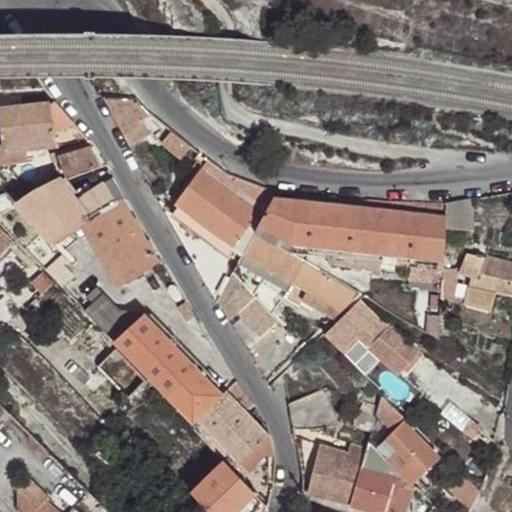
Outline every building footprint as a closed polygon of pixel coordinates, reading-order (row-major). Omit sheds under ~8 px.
[(18,92),(0,92),(0,108),(2,108),(2,106),(19,105),(18,92)] [(104,97),(118,123),(136,113),(139,111),(146,107),(136,98),(104,97)] [(73,123),(56,101),(51,102),(53,126),(73,123)] [(51,102),(19,105),(2,106),(2,108),(4,132),(0,132),(0,164),(28,163),(27,153),(26,145),(55,142),(53,126),(51,102)] [(146,107),(139,111),(142,118),(151,112),(146,107)] [(123,135),(131,148),(152,135),(142,118),(139,111),(136,113),(138,119),(134,122),(136,127),(123,135)] [(118,123),(123,135),(136,127),(134,122),(138,119),(136,113),(118,123)] [(192,147),(173,131),(163,143),(182,158),(192,147)] [(56,151),(55,142),(26,145),(27,153),(56,151)] [(105,162),(93,147),(59,156),(62,166),(65,174),(105,162)] [(277,192),(262,187),(259,185),(232,175),(225,172),(210,161),(172,212),(228,253),(236,244),(239,247),(234,256),(241,260),(245,252),(257,231),(262,223),(274,198),(277,192)] [(60,175),(65,174),(62,166),(50,169),(51,176),(60,175)] [(76,199),(60,175),(51,176),(33,188),(17,202),(51,241),(68,229),(78,221),(118,197),(121,195),(112,176),(76,199)] [(331,198),(300,195),(300,201),(330,205),(331,198)] [(154,259),(118,197),(78,221),(116,283),(154,259)] [(274,198),(262,223),(295,243),(433,258),(445,260),(446,232),(447,217),(439,217),(422,215),(335,205),(330,205),(300,201),(274,198)] [(385,201),(336,198),(335,205),(422,215),(424,203),(407,202),(385,201)] [(472,199),(448,202),(447,217),(446,232),(470,233),(472,199)] [(448,202),(441,204),(439,217),(447,217),(448,202)] [(262,223),(257,231),(292,252),(293,251),(295,243),(262,223)] [(77,239),(68,229),(51,241),(54,245),(61,253),(77,239)] [(257,231),(245,252),(250,255),(295,282),(311,292),(344,312),(362,294),(292,252),(257,231)] [(194,264),(218,303),(234,275),(235,274),(211,243),(194,264)] [(445,269),(445,260),(433,258),(295,243),(293,251),(332,256),(382,262),(413,266),(431,268),(445,269)] [(250,255),(245,252),(241,260),(242,264),(289,292),(295,282),(250,255)] [(481,277),(487,259),(488,256),(469,252),(462,271),(481,277)] [(382,262),(332,256),(331,262),(382,269),(382,262)] [(511,294),(511,264),(487,259),(481,277),(477,287),(502,293),(511,294)] [(62,261),(48,273),(60,286),(73,275),(62,261)] [(183,297),(162,261),(151,268),(171,303),(175,302),(183,297)] [(431,268),(413,266),(411,278),(443,282),(445,269),(431,268)] [(458,270),(445,269),(443,299),(443,303),(457,303),(458,270)] [(258,364),(268,382),(305,346),(292,332),(284,334),(234,275),(218,303),(258,364)] [(502,293),(477,287),(471,303),(495,311),(502,293)] [(344,312),(311,292),(305,301),(335,320),(344,312)] [(116,340),(144,314),(143,312),(121,310),(105,293),(87,311),(116,340)] [(202,331),(183,297),(175,302),(188,327),(202,331)] [(443,303),(443,299),(432,299),(430,332),(441,339),(443,303)] [(420,353),(391,326),(389,328),(362,300),(325,334),(341,351),(356,336),(369,349),(398,376),(420,353)] [(116,340),(195,421),(198,419),(223,395),(221,393),(144,314),(116,340)] [(92,361),(96,365),(112,348),(108,343),(91,360),(92,361)] [(98,367),(109,380),(128,398),(134,393),(137,389),(147,380),(116,349),(98,367)] [(98,367),(96,365),(92,361),(78,375),(95,394),(109,380),(98,367)] [(162,397),(147,380),(137,389),(140,394),(153,405),(162,397)] [(238,387),(234,382),(225,391),(230,395),(238,387)] [(241,460),(268,434),(230,395),(225,391),(221,393),(223,395),(198,419),(241,460)] [(325,391),(288,405),(299,434),(336,421),(325,391)] [(212,471),(223,459),(191,425),(162,397),(153,405),(149,409),(156,417),(207,469),(209,468),(212,471)] [(145,426),(156,417),(149,409),(142,402),(129,409),(145,426)] [(0,403),(0,427),(12,415),(0,403)] [(371,432),(377,414),(360,408),(355,426),(371,432)] [(411,486),(413,485),(440,457),(415,431),(405,441),(390,456),(387,458),(387,459),(398,471),(402,476),(407,481),(411,486)] [(380,446),(390,456),(405,441),(394,432),(380,446)] [(272,445),(268,434),(241,460),(249,469),(272,445)] [(387,458),(369,441),(367,447),(364,459),(365,459),(362,468),(396,478),(398,471),(387,459),(387,458)] [(358,457),(361,445),(354,442),(350,455),(358,457)] [(364,459),(367,447),(361,445),(358,457),(364,459)] [(309,493),(352,505),(362,468),(365,459),(364,459),(358,457),(350,455),(322,446),(309,493)] [(263,511),(267,503),(255,492),(223,459),(212,471),(192,491),(212,511),(263,511)] [(53,473),(78,496),(86,488),(61,463),(53,473)] [(362,468),(352,505),(375,511),(386,511),(396,478),(362,468)] [(402,476),(398,471),(396,478),(386,511),(405,511),(413,485),(411,486),(407,481),(402,476)] [(468,502),(476,494),(460,479),(453,486),(468,502)] [(110,511),(86,488),(78,496),(95,511),(110,511)] [(45,489),(20,511),(38,511),(48,503),(51,504),(56,500),(45,489)] [(48,503),(38,511),(61,511),(51,504),(48,503)]
